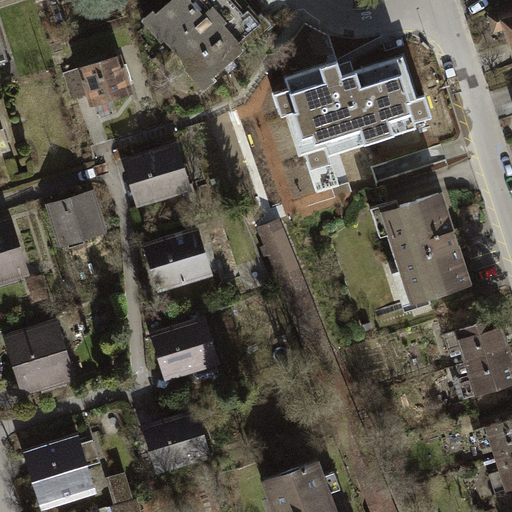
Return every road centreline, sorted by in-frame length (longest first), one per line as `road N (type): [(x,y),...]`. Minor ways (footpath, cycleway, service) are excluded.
road 1 (residential): [(0,434),(141,389),(129,233),(106,171),(0,206)]
road 2 (residential): [(441,3),(511,220)]
road 3 (residential): [(310,0),(338,19),(372,21),(441,3)]
